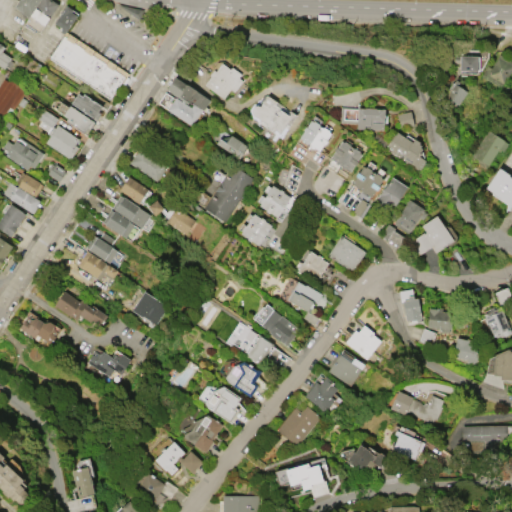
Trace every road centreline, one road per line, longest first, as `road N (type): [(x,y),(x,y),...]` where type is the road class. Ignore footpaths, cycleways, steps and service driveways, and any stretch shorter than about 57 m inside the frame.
road 1 (residential): [(511,491),(481,478),(404,485),(356,492),(307,511),(49,455),(0,407)]
road 2 (residential): [(511,268),(467,284),(396,270),(370,283),(188,511)]
road 3 (residential): [(198,0),(0,301)]
road 4 (secondary): [(212,2),(511,10)]
road 5 (residential): [(421,89),(380,57),(179,34)]
road 6 (residential): [(511,398),(455,379),(409,347),(377,278)]
road 7 (residential): [(511,246),(457,196),(421,89)]
road 8 (residential): [(396,270),(360,229),(307,196),(278,238)]
